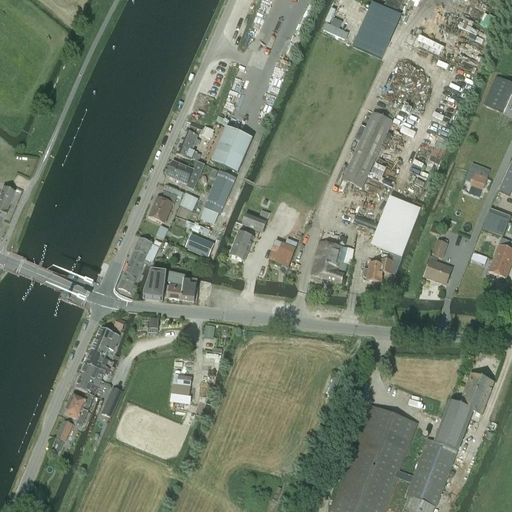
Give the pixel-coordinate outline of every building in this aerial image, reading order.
[(390,37),(403,0),(389,0),(386,8),(378,5),(369,28),(363,26),(355,48),(372,55),(381,59),(389,37),(390,37)] [(480,26),(489,29),(493,18),(485,14),(480,26)] [(327,26),(324,32),(345,41),(347,35),(327,26)] [(484,51),(487,40),(472,34),(470,40),(474,41),(472,47),(484,51)] [(368,177),(386,137),(393,123),(373,115),(367,128),(343,182),(362,191),(368,177)] [(201,137),(204,130),(191,124),(188,131),(201,137)] [(227,129),(212,163),(238,174),(252,140),(227,129)] [(413,144),(415,139),(390,129),(388,135),(413,144)] [(186,133),(176,156),(185,160),(191,162),(197,165),(200,157),(195,154),(195,153),(192,152),(198,138),(186,133)] [(423,153),(421,158),(429,161),(426,171),(431,173),(436,158),(423,153)] [(167,178),(187,187),(194,172),(173,163),(167,178)] [(220,173),(204,209),(219,216),(220,216),(235,179),(220,173)] [(482,191),(487,179),(474,174),(470,186),(482,191)] [(495,200),(507,205),(511,194),(511,179),(505,177),(495,200)] [(415,190),(422,191),(424,184),(417,183),(415,190)] [(157,200),(150,218),(164,225),(172,206),(174,207),(177,200),(181,202),(184,195),(167,188),(165,193),(161,201),(157,200)] [(0,220),(2,221),(3,222),(7,213),(6,213),(13,194),(4,190),(0,198),(0,220)] [(185,195),(179,207),(192,213),(198,201),(185,195)] [(421,211),(402,204),(383,252),(402,260),(421,211)] [(246,214),(242,226),(263,234),(269,215),(262,212),(259,219),(246,214)] [(488,216),(483,231),(496,236),(503,239),(508,223),(488,216)] [(433,224),(430,234),(439,236),(442,227),(433,224)] [(161,227),(156,238),(164,241),(169,230),(161,227)] [(202,228),(199,235),(207,238),(209,232),(202,228)] [(469,260),(479,236),(468,231),(458,255),(469,260)] [(244,262),(253,239),(239,233),(230,257),(244,262)] [(191,236),(186,249),(208,259),(214,246),(191,236)] [(140,239),(119,289),(131,295),(153,244),(140,239)] [(498,251),(489,274),(506,280),(511,264),(511,244),(502,240),(498,251)] [(288,268),(295,250),(275,242),(268,261),(288,268)] [(442,261),(447,246),(438,242),(432,257),(442,261)] [(339,263),(343,248),(318,243),(311,277),(342,285),(344,277),(343,277),(346,265),(339,263)] [(473,254),(471,261),(484,266),(487,259),(473,254)] [(369,271),(365,270),(364,277),(365,279),(367,280),(367,282),(381,284),(382,274),(391,275),(393,263),(380,261),(380,264),(374,263),(374,266),(370,265),(369,271)] [(42,264),(40,263),(30,285),(32,286),(33,286),(43,264),(42,264)] [(446,286),(452,271),(430,263),(425,278),(446,286)] [(163,300),(164,293),(165,286),(167,274),(153,272),(151,273),(144,294),(144,297),(163,300)] [(181,302),(183,287),(181,286),(182,286),(185,276),(169,273),(167,284),(178,286),(169,285),(169,287),(165,286),(164,293),(168,294),(167,299),(181,301),(181,302)] [(183,287),(181,302),(194,304),(197,282),(184,280),(183,287)] [(114,327),(123,330),(125,324),(117,321),(114,327)] [(213,337),(214,329),(205,327),(204,336),(213,337)] [(115,347),(119,337),(101,329),(97,339),(115,347)] [(113,352),(115,347),(97,339),(91,353),(105,359),(108,350),(113,352)] [(91,353),(86,365),(99,371),(100,370),(101,366),(103,364),(105,359),(91,353)] [(100,370),(99,371),(86,365),(82,376),(95,381),(98,374),(105,377),(106,373),(100,370)] [(336,374),(327,395),(333,397),(341,376),(336,374)] [(82,376),(76,389),(95,398),(99,388),(101,383),(96,380),(95,381),(82,376)] [(459,407),(472,413),(482,417),(494,385),(470,376),(459,407)] [(191,379),(178,377),(177,386),(190,388),(191,379)] [(113,390),(102,416),(109,419),(110,419),(121,394),(120,393),(113,390)] [(71,399),(68,405),(88,413),(91,406),(94,398),(87,395),(85,400),(73,395),(72,399),(71,399)] [(472,413),(459,407),(450,404),(435,444),(427,441),(413,478),(399,473),(417,425),(371,407),(331,511),(384,511),(396,480),(411,485),(406,497),(411,499),(405,511),(433,511),(435,509),(436,509),(472,413)] [(67,412),(65,416),(78,421),(76,425),(82,428),(83,423),(88,413),(68,405),(66,411),(67,412)] [(64,422),(56,441),(64,444),(67,438),(73,426),(64,422)]
